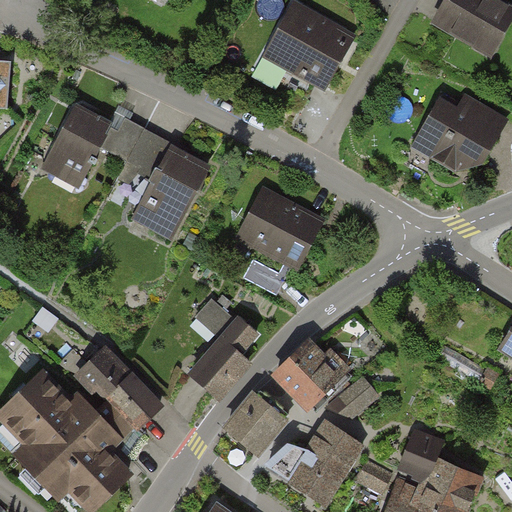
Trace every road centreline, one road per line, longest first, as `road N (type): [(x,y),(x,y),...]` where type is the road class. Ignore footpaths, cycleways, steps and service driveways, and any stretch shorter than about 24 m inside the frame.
road 1 (residential): [(428,238),(317,167),(41,33),(24,0)]
road 2 (residential): [(428,238),(265,362),(153,511)]
